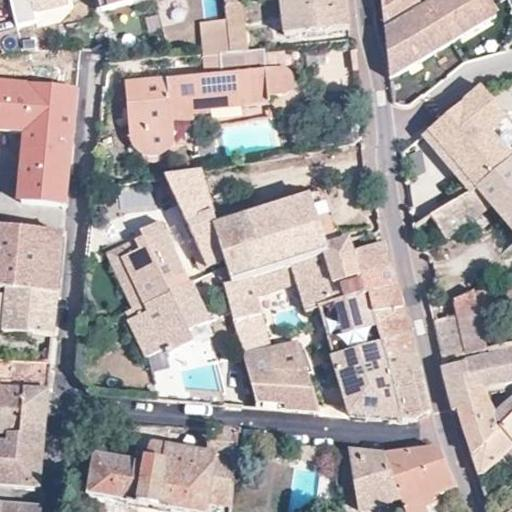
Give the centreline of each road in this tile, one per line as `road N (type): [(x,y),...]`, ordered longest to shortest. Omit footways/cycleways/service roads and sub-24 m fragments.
road 1 (residential): [(364,0),(408,291),(447,432)]
road 2 (residential): [(60,405),(416,436),(447,432)]
road 3 (residential): [(60,405),(91,55)]
